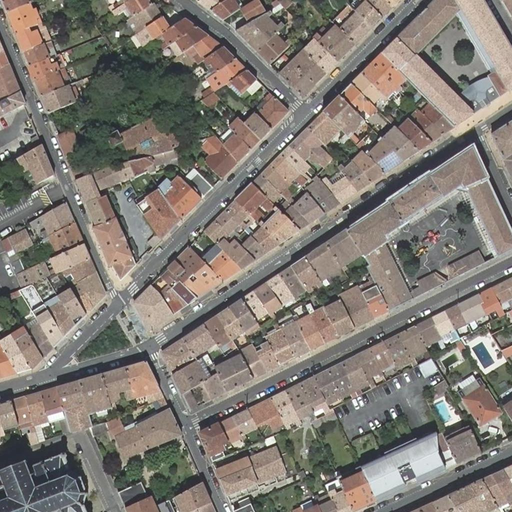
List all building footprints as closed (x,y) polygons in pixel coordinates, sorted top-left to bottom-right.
[(29,4),(32,2),(31,0),(1,0),(7,13),(29,4)] [(128,7),(134,16),(152,5),(148,0),(130,0),(121,6),(117,9),(112,12),(115,16),(128,7)] [(211,11),(226,0),(201,0),(199,2),(211,11)] [(223,20),(240,9),(233,0),(226,0),(211,11),(223,20)] [(350,6),(343,0),(340,0),(348,8),(333,22),(338,27),(355,45),(372,28),(350,6)] [(382,18),(365,0),(355,0),(350,6),(372,28),(382,18)] [(385,0),(365,0),(382,18),(393,7),(385,0)] [(485,97),(490,104),(500,97),(511,88),(511,48),(483,0),(434,0),(382,53),(400,71),(415,55),(409,49),(456,1),(461,9),(497,71),(492,75),(489,77),(493,85),(487,89),(487,90),(486,90),(485,91),(485,92),(485,93),(485,94),(485,95),(485,96),(485,97)] [(511,0),(503,0),(502,1),(511,17),(511,16),(511,0)] [(266,13),(262,7),(260,8),(256,1),(242,10),(248,20),(251,19),(252,21),(255,20),(266,13)] [(409,49),(415,55),(456,14),(461,9),(456,1),(409,49)] [(140,32),(163,17),(154,3),(152,5),(134,16),(131,18),(140,32)] [(29,28),(38,24),(36,19),(39,18),(35,9),(32,10),(29,4),(7,13),(16,33),(29,28)] [(281,4),(275,7),(270,11),(273,14),(283,7),(281,4)] [(497,71),(461,9),(456,14),(492,75),(497,71)] [(252,21),(236,31),(257,52),(278,32),(285,25),(282,22),(278,27),(269,18),(273,14),(270,11),(266,13),(255,20),(252,21)] [(293,17),(290,14),(282,22),(285,25),(293,17)] [(155,39),(156,38),(167,31),(171,29),(163,17),(140,32),(137,33),(141,39),(151,33),(155,39)] [(128,20),(137,33),(140,32),(131,18),(128,20)] [(176,41),(197,27),(185,19),(171,29),(167,31),(156,38),(163,49),(172,44),(176,41)] [(306,29),(301,25),(287,39),(288,41),(291,43),(294,41),(306,29)] [(184,52),(208,36),(197,27),(176,41),(184,52)] [(320,44),(338,62),(355,45),(338,27),(329,37),(320,44)] [(29,28),(16,33),(24,52),(42,45),(37,31),(31,33),(29,28)] [(323,31),(315,39),(320,44),(329,37),(323,31)] [(278,32),(257,52),(270,65),(291,43),(288,41),(285,43),(278,36),(280,34),(278,32)] [(205,59),(224,47),(208,36),(184,52),(186,56),(190,53),(197,64),(203,61),(205,59)] [(315,39),(314,39),(312,41),(316,45),(307,54),(327,73),(338,62),(320,44),(315,39)] [(179,55),(184,52),(176,41),(172,44),(179,55)] [(47,59),(56,56),(50,42),(42,45),(24,52),(29,67),(47,59)] [(207,79),(212,75),(217,72),(236,60),(224,47),(205,59),(209,65),(211,63),(215,69),(211,73),(205,76),(207,79)] [(307,54),(303,50),(292,62),(315,85),(327,73),(307,54)] [(0,68),(9,64),(4,52),(0,53),(0,68)] [(400,71),(382,53),(372,63),(400,91),(402,88),(396,82),(404,75),(400,71)] [(452,117),(465,104),(458,97),(415,55),(400,71),(404,75),(430,102),(442,114),(445,110),(452,117)] [(47,59),(29,67),(35,81),(53,73),(47,59)] [(203,61),(211,73),(215,69),(211,63),(209,65),(205,59),(203,61)] [(213,87),(215,91),(225,85),(247,70),(236,60),(217,72),(212,75),(215,80),(216,80),(219,84),(213,87)] [(315,85),(292,62),(289,64),(288,63),(280,72),(281,72),(279,74),(303,98),(315,85)] [(395,95),(400,91),(372,63),(362,73),(387,99),(388,98),(393,93),(395,95)] [(0,101),(0,102),(20,92),(9,64),(0,68),(0,101)] [(247,70),(225,85),(232,91),(236,87),(243,94),(257,80),(247,70)] [(62,79),(59,71),(53,73),(35,81),(41,97),(57,90),(54,82),(62,79)] [(387,99),(362,73),(351,84),(372,105),(381,97),(385,101),(387,99)] [(484,108),(490,104),(485,97),(485,96),(485,95),(485,94),(485,93),(485,92),(485,91),(486,90),(487,90),(487,89),(493,85),(489,77),(487,78),(478,81),(472,84),(463,90),(458,97),(465,104),(470,99),(471,99),(472,99),(472,98),(473,98),(474,98),(475,98),(476,99),(477,99),(478,100),(479,101),(484,108)] [(86,86),(84,79),(76,82),(79,89),(86,86)] [(377,109),(372,105),(351,84),(339,96),(358,114),(364,108),(368,113),(371,115),(377,109)] [(50,119),(61,114),(59,109),(76,102),(75,99),(80,97),(76,87),(70,89),(69,85),(57,90),(41,97),(48,114),(50,119)] [(0,117),(25,104),(20,92),(0,102),(0,117)] [(214,92),(202,100),(209,109),(220,99),(214,92)] [(255,113),(271,129),(289,111),(271,94),(268,96),(271,99),(258,111),(256,109),(253,111),(255,113)] [(358,114),(339,96),(323,112),(341,130),(346,135),(349,138),(353,134),(348,129),(357,121),(361,126),(362,126),(365,122),(362,119),(360,117),(358,114)] [(474,114),(484,108),(479,101),(478,100),(477,99),(476,99),(475,98),(474,98),(473,98),(472,98),(472,99),(471,99),(470,99),(465,104),(452,117),(445,110),(442,114),(455,127),(474,114)] [(443,135),(455,127),(442,114),(430,102),(421,111),(443,135)] [(368,113),(364,108),(358,114),(360,117),(362,119),(367,114),(368,113)] [(253,111),(244,119),(247,122),(255,113),(253,111)] [(432,142),(443,135),(421,111),(420,111),(418,113),(416,111),(411,117),(408,114),(406,116),(408,118),(410,121),(432,142)] [(341,130),(323,112),(308,128),(323,143),(325,145),(341,130)] [(239,118),(261,140),(271,129),(255,113),(247,122),(244,119),(241,116),(239,118)] [(397,129),(400,126),(396,122),(389,115),(386,118),(391,123),(393,125),(394,126),(397,129)] [(126,147),(132,161),(150,157),(175,150),(174,149),(177,148),(178,147),(180,142),(176,135),(171,133),(167,135),(157,116),(144,123),(144,122),(132,128),(132,129),(120,135),(118,132),(108,137),(113,147),(117,145),(120,150),(126,147)] [(237,136),(251,149),(261,140),(239,118),(229,128),(231,130),(235,133),(237,136)] [(419,151),(432,142),(410,121),(408,118),(400,126),(397,129),(419,151)] [(511,120),(491,135),(511,179),(511,120)] [(189,138),(194,144),(215,136),(205,123),(202,126),(189,138)] [(404,161),(419,151),(397,129),(394,126),(392,129),(397,133),(390,140),(385,135),(382,138),(404,161)] [(323,143),(308,128),(299,137),(321,157),(325,154),(326,153),(320,146),(323,143)] [(72,129),(57,136),(66,156),(81,150),(80,148),(76,139),(72,129)] [(231,130),(222,140),(225,142),(235,133),(231,130)] [(222,140),(220,141),(223,144),(238,162),(251,149),(237,136),(235,133),(225,142),(222,140)] [(349,138),(357,145),(361,142),(353,134),(349,138)] [(344,143),(349,138),(346,135),(341,140),(344,143)] [(357,145),(360,148),(366,142),(365,142),(369,137),(367,135),(363,140),(361,142),(357,145)] [(321,157),(299,137),(290,146),(305,161),(308,158),(315,165),(316,163),(319,163),(325,168),(330,163),(324,158),(323,160),(321,157)] [(385,174),(404,161),(382,138),(381,138),(377,141),(380,143),(370,153),(367,151),(365,153),(385,174)] [(220,141),(219,140),(201,158),(206,162),(223,144),(220,141)] [(206,162),(221,179),(238,162),(223,144),(206,162)] [(38,184),(55,175),(42,145),(18,159),(23,169),(24,171),(25,174),(31,171),(38,184)] [(290,146),(281,155),(299,173),(308,165),(305,161),(290,146)] [(349,229),(347,230),(362,253),(370,265),(367,267),(371,276),(389,311),(413,299),(432,290),(426,278),(418,282),(421,287),(409,293),(384,242),(386,241),(382,237),(463,182),(466,188),(495,251),(498,257),(511,249),(511,231),(473,147),(431,175),(431,174),(430,175),(430,174),(425,177),(415,184),(414,184),(403,192),(393,199),(392,199),(388,202),(388,203),(387,203),(388,204),(349,230),(349,229)] [(132,161),(129,162),(134,175),(135,178),(143,174),(147,171),(148,173),(156,170),(154,165),(166,161),(166,163),(170,162),(171,159),(171,158),(182,156),(176,150),(175,150),(150,157),(132,161)] [(372,183),(385,174),(363,152),(352,162),(353,163),(372,183)] [(281,155),(271,165),(286,180),(290,184),(295,180),(302,186),(308,181),(302,176),(299,173),(281,155)] [(76,181),(103,170),(102,167),(99,160),(72,171),(76,181)] [(134,175),(129,162),(115,165),(114,165),(103,170),(76,181),(86,205),(99,199),(95,191),(134,175)] [(358,192),(372,183),(353,163),(346,170),(341,165),(339,168),(346,177),(358,192)] [(286,180),(271,165),(261,175),(281,195),(285,198),(288,201),(291,198),(293,196),(286,189),(290,184),(286,180)] [(306,174),(311,167),(308,165),(299,173),(302,176),(308,181),(309,183),(312,180),(306,174)] [(213,188),(194,168),(183,180),(202,199),(213,188)] [(281,195),(261,175),(252,183),(276,207),(279,205),(279,204),(276,200),(281,195)] [(167,180),(159,188),(160,189),(181,220),(202,199),(183,180),(179,176),(171,184),(167,180)] [(325,213),(340,204),(322,182),(317,176),(313,179),(315,182),(310,186),(306,189),(308,192),(325,213)] [(340,204),(358,192),(346,177),(333,185),(327,178),(322,182),(340,204)] [(461,191),(489,253),(495,251),(466,188),(463,182),(382,237),(386,241),(461,191)] [(276,207),(252,183),(235,200),(253,218),(255,220),(259,224),(262,221),(265,218),(256,209),(261,204),(270,213),(273,210),(276,207)] [(160,189),(137,206),(148,221),(154,230),(161,240),(181,220),(160,189)] [(296,203),(291,198),(288,201),(290,203),(293,206),(310,223),(325,213),(308,192),(306,189),(305,190),(303,192),(305,194),(296,203)] [(107,196),(99,199),(86,205),(96,227),(93,228),(109,266),(112,265),(121,280),(136,265),(107,196)] [(253,218),(235,200),(226,210),(240,225),(243,228),(245,230),(248,228),(255,220),(253,218)] [(75,223),(66,203),(30,223),(34,228),(44,223),(48,230),(42,233),(45,239),(49,237),(75,223)] [(281,207),(279,205),(276,207),(278,209),(284,215),(291,209),(287,205),(285,203),(281,207)] [(293,206),(290,203),(287,205),(291,209),(284,215),(300,231),(310,223),(293,206)] [(278,209),(276,207),(273,210),(278,215),(267,226),(262,221),(259,224),(262,226),(280,244),(300,231),(284,215),(278,209)] [(240,225),(226,210),(215,221),(229,235),(232,238),(235,241),(238,238),(240,236),(234,231),(240,225)] [(242,269),(255,261),(240,246),(238,248),(235,251),(230,246),(229,248),(223,242),(229,235),(215,221),(205,232),(217,244),(225,252),(242,269)] [(84,244),(75,223),(49,237),(58,256),(84,244)] [(280,244),(262,226),(254,234),(248,228),(245,230),(252,237),(267,252),(280,244)] [(347,229),(326,243),(342,267),(362,253),(347,230),(347,229)] [(25,230),(2,242),(6,252),(14,249),(16,254),(33,245),(25,230)] [(255,261),(267,252),(252,237),(244,245),(238,238),(235,241),(240,246),(255,261)] [(205,252),(195,241),(190,246),(200,257),(205,252)] [(326,243),(305,257),(321,281),(342,267),(326,243)] [(57,273),(60,272),(63,271),(90,258),(84,244),(58,256),(51,259),(54,265),(57,273)] [(222,282),(242,269),(225,252),(217,244),(213,247),(215,249),(213,251),(210,251),(208,249),(206,251),(208,253),(208,255),(206,257),(205,256),(201,259),(222,282)] [(198,299),(222,282),(201,259),(200,257),(190,246),(168,268),(179,280),(198,299)] [(459,262),(465,273),(484,264),(478,252),(459,262)] [(305,257),(292,266),(309,292),(313,290),(309,285),(315,281),(319,287),(323,284),(321,281),(305,257)] [(70,282),(72,286),(78,282),(96,272),(90,258),(63,271),(66,276),(73,273),(76,278),(70,282)] [(19,261),(11,264),(16,275),(23,272),(19,261)] [(426,278),(432,290),(465,273),(459,262),(426,278)] [(23,272),(16,275),(22,289),(33,284),(65,337),(76,326),(69,316),(62,304),(61,301),(55,292),(47,278),(50,276),(46,268),(44,263),(23,272)] [(50,276),(57,273),(54,265),(46,268),(50,276)] [(279,274),(296,301),(309,292),(292,266),(279,274)] [(188,305),(198,299),(179,280),(168,268),(160,276),(169,286),(171,288),(165,294),(163,292),(160,295),(159,293),(151,285),(134,302),(134,304),(149,330),(150,331),(174,315),(188,305)] [(69,316),(76,326),(86,315),(73,293),(69,287),(60,272),(57,273),(50,276),(47,278),(55,292),(61,301),(62,304),(69,316)] [(78,290),(73,293),(86,315),(106,296),(106,294),(96,272),(78,282),(82,288),(84,291),(82,291),(80,289),(78,290)] [(73,273),(66,276),(70,282),(76,278),(73,273)] [(294,303),(296,301),(279,274),(267,283),(282,307),(292,300),(294,303)] [(389,311),(371,276),(368,277),(370,281),(363,285),(364,287),(360,289),(374,318),(389,311)] [(511,292),(506,280),(491,288),(501,306),(507,302),(511,310),(511,292)] [(273,313),(282,307),(267,283),(254,291),(270,315),(273,319),(276,317),(273,313)] [(33,284),(22,289),(19,290),(38,322),(41,326),(54,348),(65,337),(33,284)] [(169,286),(163,292),(165,294),(171,288),(169,286)] [(491,288),(479,294),(489,314),(497,310),(500,317),(505,315),(505,314),(501,306),(491,288)] [(360,289),(340,299),(341,301),(354,328),(374,318),(360,289)] [(254,291),(242,299),(259,326),(263,323),(261,320),(270,315),(254,291)] [(479,294),(458,304),(470,323),(475,331),(486,325),(490,323),(489,321),(486,322),(484,317),(489,314),(479,294)] [(242,299),(229,308),(245,332),(246,334),(247,335),(259,326),(242,299)] [(325,308),(339,336),(354,328),(341,301),(325,308)] [(310,314),(325,343),(339,336),(325,308),(322,304),(320,305),(321,309),(314,312),(310,304),(306,306),(310,314)] [(458,304),(446,311),(456,330),(460,339),(471,333),(469,331),(467,332),(463,327),(470,323),(458,304)] [(229,308),(217,316),(232,340),(242,333),(244,336),(246,334),(245,332),(229,308)] [(446,311),(431,318),(441,338),(450,333),(452,338),(449,340),(451,343),(460,339),(456,330),(446,311)] [(295,321),(310,350),(325,343),(310,314),(300,319),(297,314),(293,316),(295,321)] [(217,316),(204,324),(220,348),(223,352),(233,346),(235,349),(237,347),(232,340),(217,316)] [(431,318),(415,326),(425,347),(438,341),(439,343),(443,342),(441,338),(431,318)] [(490,323),(486,325),(491,335),(499,331),(502,330),(496,320),(493,321),(490,323)] [(280,329),(295,358),(310,350),(295,321),(280,329)] [(183,338),(198,361),(200,359),(197,355),(212,345),(216,351),(220,348),(204,324),(183,338)] [(54,348),(41,326),(39,327),(31,332),(29,328),(26,331),(43,359),(54,348)] [(415,326),(398,335),(413,365),(416,363),(413,357),(423,352),(427,351),(425,347),(415,326)] [(26,331),(24,327),(11,334),(11,336),(32,369),(33,368),(43,359),(26,331)] [(280,329),(265,337),(267,341),(280,365),(295,358),(280,329)] [(450,333),(441,338),(443,342),(449,340),(452,338),(450,333)] [(398,335),(384,342),(395,365),(398,370),(408,365),(410,370),(414,368),(413,365),(398,335)] [(0,342),(18,373),(32,369),(11,336),(0,342)] [(163,356),(172,375),(198,361),(183,338),(164,351),(163,356)] [(267,341),(254,348),(266,372),(280,365),(267,341)] [(0,378),(18,373),(0,342),(0,378)] [(384,342),(370,348),(381,372),(395,365),(384,342)] [(253,344),(239,351),(253,379),(266,372),(254,348),(253,344)] [(511,345),(502,350),(506,358),(511,354),(511,345)] [(370,348),(356,356),(370,384),(371,389),(376,387),(371,378),(379,374),(380,377),(383,375),(381,372),(370,348)] [(219,362),(214,365),(215,367),(216,368),(218,373),(228,392),(240,385),(253,379),(239,351),(233,354),(235,358),(221,365),(219,362)] [(427,351),(423,352),(427,361),(431,359),(430,357),(427,351)] [(198,361),(172,375),(182,395),(183,394),(189,390),(195,387),(196,386),(211,378),(205,368),(210,365),(213,370),(216,368),(215,367),(214,365),(213,364),(208,355),(200,359),(198,361)] [(356,356),(341,363),(356,391),(358,396),(361,394),(359,390),(370,384),(356,356)] [(145,361),(126,367),(135,397),(146,394),(149,403),(156,400),(164,397),(147,362),(146,362),(146,361),(145,361)] [(341,363),(327,370),(342,398),(356,391),(341,363)] [(126,367),(102,374),(110,403),(114,402),(112,394),(125,390),(127,399),(135,397),(126,367)] [(327,370),(314,377),(330,410),(333,408),(335,407),(334,405),(332,406),(331,404),(342,398),(327,370)] [(211,400),(228,392),(218,373),(211,378),(196,386),(197,389),(200,388),(204,385),(211,400)] [(102,374),(79,381),(89,415),(112,408),(110,403),(102,374)] [(314,377),(299,383),(314,412),(323,408),(326,415),(334,411),(333,408),(330,410),(314,377)] [(458,392),(481,427),(502,413),(480,377),(458,392)] [(449,387),(445,380),(438,383),(442,391),(447,389),(449,387)] [(79,381),(57,387),(66,417),(71,433),(89,428),(92,427),(92,426),(89,415),(79,381)] [(299,383),(285,391),(300,419),(308,415),(312,422),(317,419),(314,412),(299,383)] [(204,385),(200,388),(207,402),(211,400),(204,385)] [(57,387),(41,392),(49,421),(59,418),(66,417),(57,387)] [(183,394),(182,395),(190,410),(191,410),(197,407),(189,390),(183,394)] [(285,391),(271,398),(280,414),(284,423),(286,426),(288,430),(290,429),(289,425),(295,421),(297,426),(302,424),(301,421),(300,419),(285,391)] [(34,426),(49,421),(41,392),(26,396),(34,426)] [(26,396),(11,400),(19,429),(24,427),(29,426),(31,433),(29,433),(32,445),(39,443),(36,431),(35,430),(34,426),(26,396)] [(114,436),(115,437),(123,459),(182,435),(177,423),(170,409),(164,397),(156,400),(162,413),(134,427),(122,432),(114,436)] [(272,429),(280,425),(276,416),(280,414),(271,398),(260,403),(272,429)] [(11,400),(0,403),(0,416),(5,434),(15,432),(20,430),(19,429),(11,400)] [(511,400),(503,406),(511,420),(511,400)] [(260,403),(248,409),(256,426),(262,423),(264,426),(266,424),(271,433),(273,432),(272,429),(260,403)] [(248,409),(232,417),(243,438),(246,437),(244,434),(248,432),(251,430),(257,427),(256,426),(248,409)] [(317,419),(312,422),(314,428),(337,417),(335,413),(334,411),(326,415),(317,419)] [(66,417),(59,418),(63,433),(70,431),(66,417)] [(232,417),(219,423),(229,441),(231,440),(233,439),(235,438),(238,437),(239,436),(240,439),(243,438),(232,417)] [(115,418),(105,422),(109,430),(113,438),(115,437),(114,436),(122,432),(115,418)] [(36,431),(39,443),(45,441),(41,427),(50,424),(49,421),(34,426),(35,430),(36,431)] [(92,427),(89,428),(94,437),(109,430),(105,422),(92,426),(92,427)] [(200,433),(212,462),(225,457),(220,445),(229,441),(219,423),(200,433)] [(286,426),(284,423),(280,425),(272,429),(273,432),(275,435),(276,435),(279,433),(281,433),(286,431),(284,427),(286,426)] [(445,469),(481,452),(469,426),(450,435),(448,430),(443,432),(438,435),(438,454),(445,468),(445,469)] [(438,471),(445,468),(438,454),(438,435),(443,432),(441,430),(422,438),(360,466),(364,474),(376,500),(410,484),(409,481),(412,480),(412,479),(413,479),(413,478),(414,477),(414,476),(414,475),(418,472),(421,479),(438,471)] [(284,438),(276,441),(285,463),(292,460),(284,438)] [(245,443),(234,448),(238,451),(247,447),(245,443)] [(276,446),(216,471),(227,496),(286,472),(276,446)] [(0,511),(86,511),(85,506),(85,505),(83,504),(87,495),(88,495),(88,492),(86,493),(85,490),(82,480),(81,478),(82,477),(80,475),(79,476),(70,471),(71,470),(70,469),(66,458),(67,456),(66,453),(64,452),(61,453),(60,456),(52,458),(52,457),(50,458),(50,459),(43,462),(43,460),(40,461),(40,463),(30,467),(30,466),(30,464),(28,463),(27,460),(26,461),(25,459),(22,460),(23,462),(13,466),(13,464),(10,465),(11,467),(2,470),(1,468),(0,468),(0,511)] [(511,465),(503,469),(511,484),(511,465)] [(341,475),(337,477),(342,486),(353,511),(376,501),(376,500),(364,474),(360,466),(355,469),(358,475),(344,481),(341,475)] [(355,469),(341,475),(344,481),(358,475),(355,469)] [(511,484),(503,469),(492,475),(511,505),(511,504),(511,484)] [(303,471),(298,473),(301,481),(305,479),(306,478),(303,471)] [(492,475),(482,479),(499,508),(500,511),(501,511),(504,511),(511,508),(511,505),(492,475)] [(202,482),(200,477),(194,481),(196,486),(202,482)] [(482,479),(470,485),(486,511),(491,511),(499,508),(482,479)] [(141,482),(118,493),(125,508),(148,498),(141,482)] [(202,482),(196,486),(176,497),(182,511),(190,511),(211,503),(202,482)] [(449,495),(458,511),(486,511),(470,485),(449,495)] [(328,492),(329,494),(337,511),(352,511),(353,511),(342,486),(328,492)] [(337,511),(329,494),(316,501),(321,511),(337,511)] [(433,502),(437,511),(458,511),(449,495),(433,502)] [(148,498),(125,508),(127,511),(175,511),(170,500),(155,506),(151,496),(148,498)] [(293,511),(321,511),(316,501),(313,502),(312,500),(300,506),(301,508),(293,511)] [(437,511),(433,502),(419,508),(421,511),(437,511)] [(215,511),(211,503),(190,511),(215,511)]
